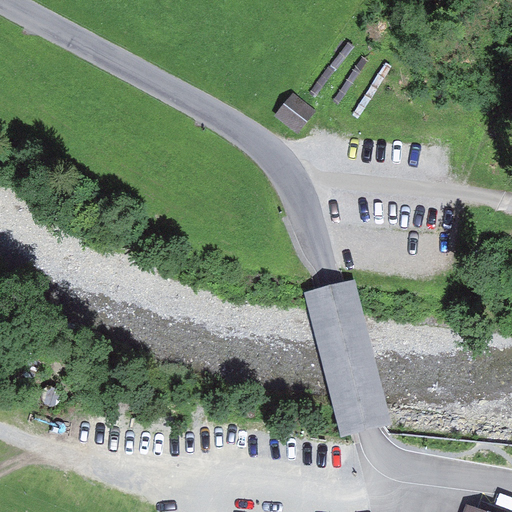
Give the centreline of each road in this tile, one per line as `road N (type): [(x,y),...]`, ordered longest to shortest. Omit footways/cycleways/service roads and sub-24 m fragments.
road 1 (tertiary): [(21,0),(245,127),(289,177),(315,229),(329,286)]
road 2 (unclassified): [(329,286),(377,452),(410,466),(511,483)]
road 3 (track): [(289,177),(511,203)]
road 4 (track): [(213,492),(101,469),(0,428)]
